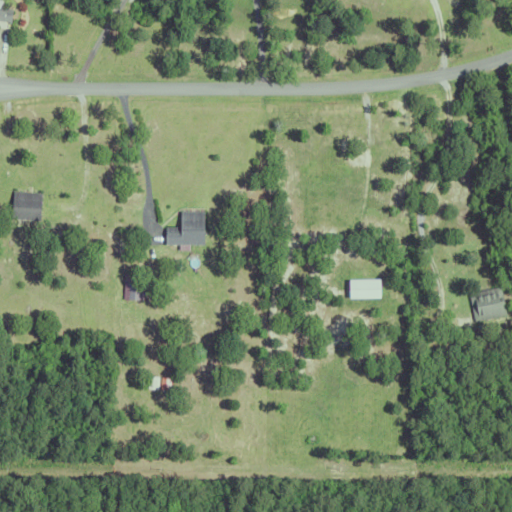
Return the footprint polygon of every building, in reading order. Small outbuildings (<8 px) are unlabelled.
[(0,5),(11,6),(9,20),(0,18),(0,5)] [(9,217),(11,190),(39,191),(38,218),(9,217)] [(178,225),(178,209),(202,209),(202,242),(164,242),(164,239),(162,239),(162,228),(164,228),(164,225),(178,225)] [(125,300),(145,301),(145,275),(126,275),(125,300)] [(356,299),(387,299),(387,280),(356,280),(356,299)] [(467,291),(498,285),(504,313),(473,320),(467,291)] [(145,387),(146,374),(157,375),(156,388),(145,387)]
